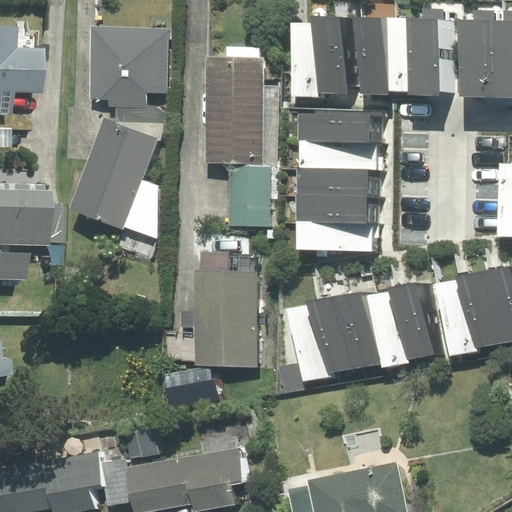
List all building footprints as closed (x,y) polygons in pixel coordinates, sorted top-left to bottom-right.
[(484,16),(476,16),(475,94),(511,94),(511,14),(507,14),(508,8),(485,7),(484,16)] [(401,19),(372,19),(370,93),(397,94),(398,90),(457,91),(459,16),(401,14),(401,19)] [(332,20),(303,19),(301,94),(329,95),(329,90),(357,91),(359,16),(332,15),(332,20)] [(43,93),(45,49),(37,49),(38,31),(17,31),(17,28),(0,27),(0,91),(15,92),(43,93)] [(109,98),(109,106),(116,106),(146,107),(147,92),(167,93),(168,31),(93,29),(91,97),(109,98)] [(270,165),(278,165),(280,87),(263,86),(264,57),(260,57),(260,48),(227,47),(227,58),(206,57),(203,164),(230,165),(270,165)] [(15,92),(0,91),(0,114),(14,115),(15,92)] [(116,106),(117,122),(163,123),(163,111),(157,107),(146,107),(116,106)] [(387,112),(313,110),(310,245),(384,246),(387,112)] [(141,179),(156,141),(116,126),(106,122),(73,206),(156,238),(158,185),(141,179)] [(163,123),(117,122),(116,126),(156,141),(161,140),(163,123)] [(270,226),(270,165),(230,165),(230,226),(270,226)] [(46,191),(47,185),(0,183),(0,244),(50,245),(51,191),(46,191)] [(15,257),(0,256),(0,285),(13,286),(15,257)] [(256,365),(257,258),(236,258),(236,273),(197,272),(196,365),(256,365)] [(475,277),(448,282),(459,352),(487,348),(487,344),(511,340),(511,267),(474,273),(475,277)] [(432,281),(299,304),(311,378),(340,373),(340,369),(391,360),(391,364),(419,359),(418,355),(444,350),(432,281)] [(0,462),(0,511),(66,511),(130,505),(124,450),(47,458),(0,462)] [(251,486),(245,451),(133,471),(140,511),(155,511),(158,511),(187,511),(187,507),(198,505),(199,511),(214,511),(244,507),(241,487),(251,486)] [(309,485),(289,489),(293,511),(406,511),(397,462),(308,480),(309,485)]
